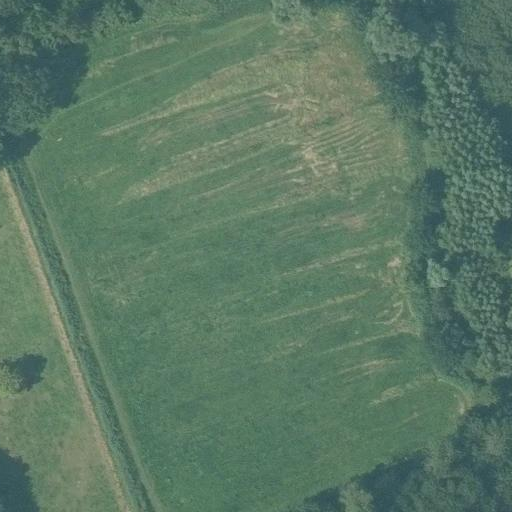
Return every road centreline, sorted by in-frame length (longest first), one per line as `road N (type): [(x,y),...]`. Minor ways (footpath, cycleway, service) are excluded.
road 1 (track): [(346,0),(419,88),(443,258),(511,378)]
road 2 (track): [(28,57),(167,0)]
